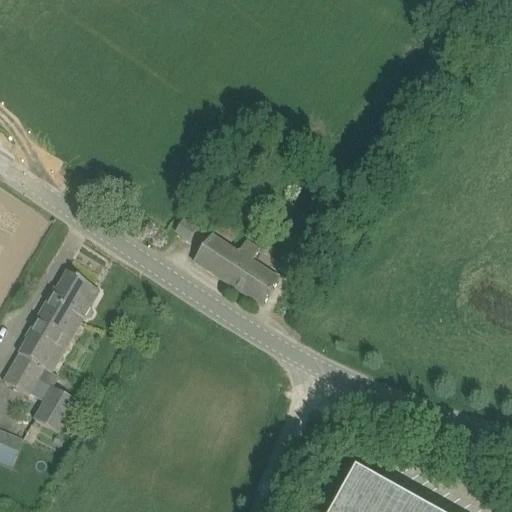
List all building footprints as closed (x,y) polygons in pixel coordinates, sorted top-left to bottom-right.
[(91,199),(91,200),(93,198),(92,197),(89,194),(89,193),(88,193),(85,192),(84,191),(83,191),(83,192),(81,194),(80,194),(80,195),(81,198),(81,199),(82,200),(82,199),(85,202),(85,203),(86,204),(88,202),(87,202),(91,199)] [(185,224),(178,234),(190,242),(197,232),(185,224)] [(197,264),(266,308),(281,281),(253,262),(261,250),(247,241),(239,254),(213,237),(197,264)] [(50,386),(53,375),(54,374),(53,374),(96,299),(89,294),(92,287),(68,273),(5,384),(30,399),(31,396),(45,405),(35,422),(60,436),(79,403),(54,389),(50,386)] [(0,461),(14,467),(26,440),(0,428),(0,461)] [(424,511),(358,475),(338,511),(424,511)]
